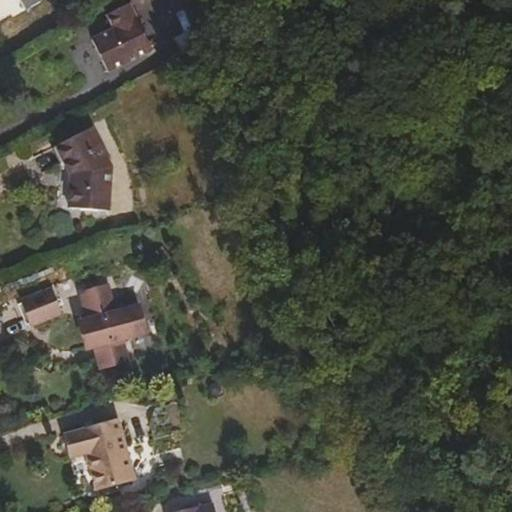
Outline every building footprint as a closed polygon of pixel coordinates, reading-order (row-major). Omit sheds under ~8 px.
[(65,0),(11,0),(24,24),(65,0)] [(152,58),(148,51),(132,21),(126,13),(104,25),(112,39),(90,52),(109,84),(152,58)] [(114,214),(116,168),(87,131),(55,153),(70,178),(71,183),(71,215),(114,214)] [(124,327),(117,302),(95,309),(87,283),(62,289),(69,315),(76,339),(82,359),(106,353),(100,333),(124,327)] [(76,339),(69,315),(61,317),(68,341),(76,339)] [(162,422),(154,394),(133,400),(129,415),(132,429),(162,422)] [(114,468),(98,409),(60,418),(61,421),(45,425),(51,446),(67,442),(77,478),(114,468)] [(193,511),(188,491),(175,495),(171,494),(144,500),(146,511),(193,511)]
